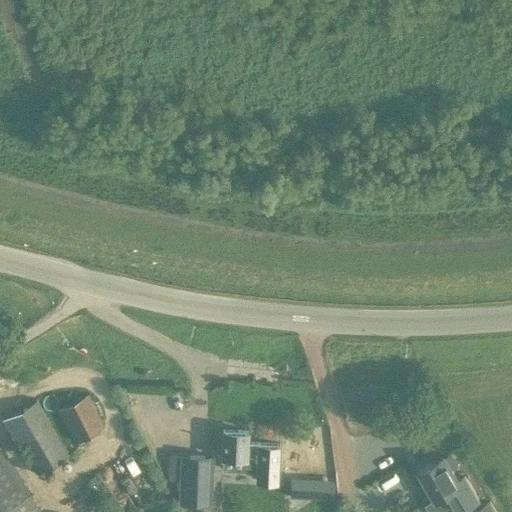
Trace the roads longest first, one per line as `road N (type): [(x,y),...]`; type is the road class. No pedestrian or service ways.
road 1 (tertiary): [(0,260),(244,315),(333,323),(511,321)]
road 2 (unknown): [(307,321),(349,511)]
